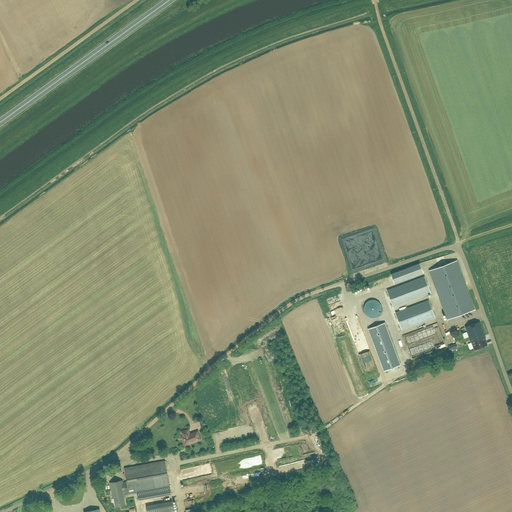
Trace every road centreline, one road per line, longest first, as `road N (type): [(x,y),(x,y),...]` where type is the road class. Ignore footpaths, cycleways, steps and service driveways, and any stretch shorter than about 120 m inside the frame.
road 1 (unclassified): [(4,511),(120,452),(297,300),(457,244)]
road 2 (track): [(511,225),(457,244),(374,0)]
road 3 (trunk): [(0,122),(169,0)]
road 4 (unclassified): [(0,98),(136,0)]
road 5 (unclassified): [(511,391),(457,244)]
